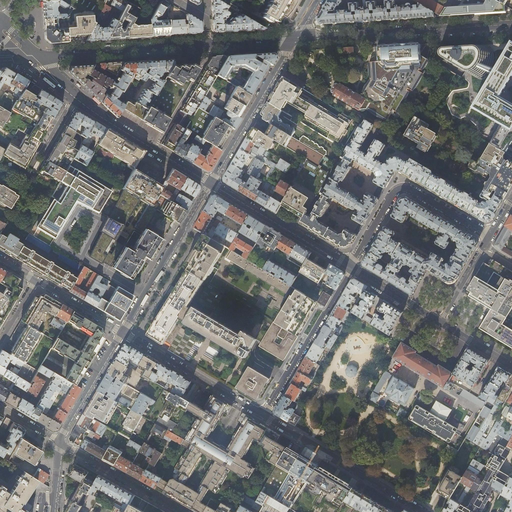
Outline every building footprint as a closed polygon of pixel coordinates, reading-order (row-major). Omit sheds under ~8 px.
[(44,19),(66,18),(73,8),(60,0),(57,0),(43,1),(49,13),(44,19)] [(97,18),(99,19),(101,17),(104,19),(106,18),(111,8),(110,7),(107,5),(109,0),(106,0),(105,3),(97,18)] [(112,0),(110,4),(122,11),(126,4),(127,2),(124,0),(112,0)] [(164,0),(161,0),(159,5),(165,8),(168,10),(171,4),(166,1),(164,0)] [(216,31),(223,31),(222,24),(224,24),(224,21),(224,19),(226,17),(226,15),(227,14),(227,12),(226,12),(226,9),(227,7),(216,0),(211,0),(212,19),(213,29),(216,31)] [(216,0),(227,7),(240,14),(264,28),(271,19),(276,21),(280,14),(287,17),(292,11),(295,6),(298,2),(298,0),(216,0)] [(341,4),(342,3),(342,2),(342,1),(342,0),(327,0),(322,10),(316,19),(320,25),(329,24),(335,23),(356,22),(377,21),(400,19),(424,18),(434,17),(434,15),(433,12),(419,4),(417,6),(413,6),(411,6),(411,5),(411,4),(410,3),(409,3),(408,3),(407,3),(407,4),(406,4),(406,5),(400,6),(400,8),(398,8),(398,6),(394,6),(394,3),(395,3),(395,1),(394,1),(394,0),(384,1),(384,6),(381,7),(382,9),(380,9),(379,7),(377,7),(376,1),(366,2),(367,7),(363,8),(364,9),(362,9),(362,8),(358,8),(358,3),(348,3),(349,10),(345,10),(345,11),(342,11),(342,10),(340,10),(340,11),(335,11),(335,9),(337,6),(338,7),(340,4),(341,4)] [(420,0),(419,4),(433,12),(434,15),(434,17),(440,16),(446,6),(435,0),(420,0)] [(447,6),(446,6),(440,16),(492,13),(511,11),(511,9),(508,7),(504,5),(503,4),(500,2),(500,1),(501,0),(483,0),(482,1),(479,1),(463,2),(461,3),(457,3),(457,4),(450,4),(449,5),(447,5),(447,6)] [(117,20),(108,39),(118,38),(127,37),(127,32),(136,17),(128,13),(127,11),(130,7),(126,4),(122,11),(117,20)] [(150,20),(151,36),(153,36),(160,35),(169,35),(168,21),(168,20),(159,20),(159,22),(155,22),(154,21),(156,21),(156,18),(160,16),(165,8),(159,5),(152,16),(150,20)] [(127,32),(127,37),(134,37),(147,36),(151,36),(150,20),(152,16),(140,9),(136,17),(127,32)] [(186,24),(187,33),(190,33),(199,33),(201,30),(201,22),(187,13),(186,15),(186,20),(186,24)] [(241,30),(264,28),(240,14),(239,17),(238,16),(237,16),(235,17),(229,17),(226,21),(224,21),(224,24),(222,24),(223,31),(241,30)] [(67,28),(68,35),(73,35),(84,34),(90,33),(95,23),(92,21),(92,15),(74,16),(75,27),(67,28)] [(168,21),(169,35),(178,34),(187,33),(186,24),(185,24),(185,20),(186,20),(186,15),(185,15),(182,15),(181,16),(181,20),(173,20),(172,19),(170,19),(169,20),(169,21),(168,21)] [(95,23),(90,33),(87,40),(99,39),(108,39),(117,20),(112,17),(107,26),(102,28),(99,26),(99,25),(97,24),(98,21),(96,20),(95,23)] [(66,18),(44,19),(44,29),(45,38),(49,43),(59,42),(68,41),(68,35),(67,28),(66,18)] [(486,151),(489,153),(501,159),(506,151),(511,142),(511,141),(511,42),(510,43),(488,81),(485,84),(481,86),(470,89),(462,89),(455,88),(453,99),(454,100),(456,101),(460,101),(463,103),(467,105),(473,106),(472,107),(501,125),(486,151)] [(419,44),(419,43),(404,44),(378,46),(378,47),(377,47),(377,56),(376,56),(374,57),(373,57),(372,58),(371,59),(370,61),(370,62),(369,63),(370,79),(370,80),(369,80),(370,81),(362,94),(360,95),(340,84),(339,85),(336,84),(334,85),(331,90),(332,92),(334,94),(333,95),(358,111),(361,112),(362,112),(363,112),(365,112),(366,111),(367,110),(387,122),(388,122),(392,116),(397,118),(399,118),(400,118),(400,117),(400,116),(400,115),(399,114),(397,113),(410,92),(410,93),(410,92),(409,91),(410,90),(413,92),(414,91),(413,91),(423,74),(424,74),(420,72),(421,70),(422,71),(423,71),(422,70),(428,60),(429,60),(421,56),(421,44),(419,44)] [(481,46),(437,47),(434,55),(434,60),(446,65),(440,65),(468,75),(465,75),(468,76),(481,76),(483,71),(480,70),(481,66),(487,66),(490,58),(490,49),(481,46)] [(261,59),(269,63),(272,65),(276,58),(273,53),(267,53),(254,54),(257,56),(261,59)] [(228,56),(220,69),(218,72),(217,74),(236,86),(250,95),(255,87),(264,71),(269,63),(261,59),(260,60),(261,61),(260,61),(260,62),(260,63),(255,60),(257,56),(254,54),(241,55),(228,56)] [(220,69),(228,56),(218,56),(212,57),(209,61),(205,69),(207,70),(213,74),(215,71),(216,71),(218,67),(220,69)] [(155,60),(147,61),(148,66),(146,68),(149,69),(146,73),(144,72),(140,79),(144,81),(147,77),(154,81),(150,87),(149,87),(147,89),(145,88),(144,88),(137,100),(130,96),(129,98),(135,102),(147,109),(148,107),(146,105),(145,104),(147,102),(148,102),(149,100),(149,99),(150,97),(150,95),(151,93),(155,95),(164,81),(161,79),(161,78),(160,76),(162,72),(164,72),(167,72),(168,73),(173,66),(173,65),(173,59),(155,60)] [(135,62),(124,63),(120,70),(122,72),(122,73),(119,78),(118,78),(117,80),(117,81),(118,81),(116,83),(115,84),(113,82),(111,85),(123,92),(132,76),(132,74),(135,73),(138,76),(138,77),(136,76),(135,79),(138,81),(140,79),(144,72),(146,68),(148,66),(147,61),(135,62)] [(113,63),(98,64),(94,65),(88,75),(86,79),(83,85),(91,94),(101,103),(105,96),(102,94),(107,85),(110,87),(111,85),(113,82),(113,81),(96,71),(98,69),(100,70),(101,68),(103,70),(103,69),(108,72),(107,73),(109,74),(110,73),(116,77),(120,70),(124,63),(113,63)] [(286,71),(283,76),(303,88),(304,89),(304,87),(302,86),(305,83),(291,74),(296,66),(291,63),(290,65),(286,71)] [(173,66),(168,73),(182,80),(185,75),(188,77),(190,74),(194,77),(195,74),(199,69),(192,64),(191,66),(189,65),(187,68),(183,65),(181,67),(180,65),(173,66)] [(71,66),(69,72),(76,79),(83,85),(86,79),(83,77),(85,76),(86,74),(88,75),(94,65),(84,65),(71,66)] [(5,67),(4,68),(4,69),(0,74),(0,86),(1,85),(2,83),(5,85),(3,89),(2,88),(0,91),(2,92),(2,93),(1,93),(0,92),(0,99),(5,92),(15,74),(10,70),(5,67)] [(214,74),(213,74),(207,70),(205,73),(201,80),(197,86),(192,95),(188,102),(184,108),(182,111),(192,117),(198,107),(204,96),(210,85),(216,76),(214,74)] [(182,80),(168,73),(164,81),(155,95),(150,105),(170,117),(176,108),(185,92),(194,77),(190,74),(188,77),(185,75),(182,80)] [(22,77),(15,74),(5,92),(6,93),(10,87),(12,86),(13,86),(15,87),(15,88),(13,92),(14,92),(13,93),(14,94),(12,97),(15,98),(19,97),(24,89),(27,83),(28,81),(22,77)] [(270,99),(268,102),(281,110),(283,107),(285,108),(286,105),(308,118),(307,120),(328,133),(327,135),(328,136),(327,138),(337,145),(344,134),(346,135),(348,131),(346,130),(353,119),(342,113),(341,115),(340,114),(338,116),(309,99),(308,101),(300,96),(303,91),(302,90),(303,88),(283,76),(281,79),(277,86),(276,89),(274,92),(270,99)] [(35,86),(34,85),(27,91),(24,89),(19,97),(15,98),(12,97),(6,93),(5,92),(0,99),(12,106),(12,107),(13,108),(10,112),(0,106),(0,128),(6,132),(13,137),(15,134),(18,129),(24,132),(28,124),(20,120),(24,114),(31,119),(37,108),(32,105),(41,91),(42,90),(35,86)] [(123,92),(111,85),(110,87),(109,88),(113,90),(110,96),(106,94),(105,96),(101,103),(116,117),(117,117),(122,108),(125,104),(121,102),(120,102),(115,99),(116,98),(117,98),(118,97),(120,92),(122,93),(123,92)] [(227,110),(237,117),(241,111),(244,106),(230,97),(210,85),(204,96),(210,100),(227,110)] [(230,97),(244,106),(247,101),(250,95),(236,86),(230,97)] [(52,96),(42,90),(41,91),(32,105),(37,108),(38,109),(41,103),(47,107),(44,112),(54,119),(63,103),(63,102),(52,96)] [(204,96),(198,107),(204,111),(210,100),(204,96)] [(141,119),(147,109),(135,102),(133,105),(127,101),(125,104),(122,108),(141,119)] [(263,120),(272,125),(292,137),(295,131),(295,130),(283,122),(282,120),(280,121),(279,116),(282,111),(281,110),(268,102),(263,109),(261,114),(261,116),(264,117),(263,118),(263,120)] [(170,117),(150,105),(148,107),(147,109),(141,119),(154,128),(161,132),(170,117)] [(207,113),(231,127),(234,129),(237,124),(240,118),(237,117),(227,110),(226,112),(225,112),(224,113),(226,114),(226,115),(224,118),(222,119),(221,118),(220,119),(219,118),(223,111),(213,105),(209,112),(208,112),(207,113)] [(196,135),(205,141),(218,149),(231,127),(207,113),(204,111),(198,107),(192,117),(185,129),(196,135)] [(30,136),(40,142),(46,131),(54,119),(44,112),(41,111),(38,109),(37,108),(31,119),(38,123),(30,136)] [(79,123),(84,115),(80,112),(79,112),(76,110),(75,110),(70,119),(66,126),(74,131),(76,127),(77,127),(77,126),(78,125),(79,125),(79,123)] [(176,125),(165,144),(173,149),(180,138),(180,136),(178,135),(179,134),(181,135),(185,129),(192,117),(182,111),(180,110),(173,123),(176,125)] [(459,115),(455,114),(452,121),(465,126),(469,116),(460,112),(459,115)] [(80,134),(85,138),(95,121),(89,118),(84,115),(79,123),(79,125),(83,127),(83,128),(80,134)] [(425,153),(436,134),(427,129),(429,126),(417,119),(417,121),(413,119),(409,126),(412,127),(410,130),(408,128),(403,136),(418,145),(417,148),(425,153)] [(307,210),(303,218),(299,224),(309,229),(322,237),(334,244),(341,249),(351,246),(354,242),(356,237),(356,235),(347,230),(345,230),(343,233),(343,234),(341,235),(340,234),(340,233),(319,221),(318,222),(317,220),(319,220),(320,217),(321,218),(322,218),(330,205),(329,203),(328,203),(330,199),(333,198),(338,202),(348,208),(349,208),(353,210),(355,210),(356,209),(358,210),(357,212),(356,212),(355,212),(352,218),(353,220),(362,225),(364,224),(371,211),(378,200),(377,198),(368,193),(366,194),(363,199),(363,200),(364,201),(363,201),(362,201),(361,201),(359,200),(359,199),(355,197),(355,196),(345,190),(344,190),(339,187),(339,184),(341,181),(342,183),(343,182),(351,168),(349,167),(353,161),(355,160),(357,162),(357,164),(372,172),(374,174),(375,173),(376,177),(375,177),(373,181),(374,183),(383,189),(385,188),(394,173),(396,172),(399,172),(401,173),(414,180),(436,193),(459,207),(479,219),(485,222),(491,221),(497,210),(502,201),(498,199),(493,196),(491,199),(489,198),(491,194),(483,190),(480,196),(480,198),(486,201),(485,202),(484,203),(483,202),(482,202),(481,204),(481,203),(479,204),(478,203),(478,202),(478,201),(469,196),(470,195),(469,195),(468,195),(465,193),(464,192),(464,193),(448,183),(446,181),(446,182),(423,169),(423,168),(422,168),(418,166),(419,165),(417,164),(416,165),(409,160),(407,163),(396,157),(388,159),(385,164),(383,165),(379,163),(380,162),(376,160),(375,160),(374,159),(376,156),(378,156),(379,156),(385,146),(385,144),(382,143),(378,140),(376,139),(374,139),(368,151),(368,152),(369,153),(368,155),(366,156),(366,154),(360,151),(360,149),(365,140),(366,138),(369,133),(371,131),(370,131),(374,125),(365,120),(362,125),(361,125),(358,128),(356,127),(353,133),(355,134),(356,136),(353,140),(352,141),(353,141),(351,145),(349,145),(344,152),(345,154),(343,158),(342,157),(341,158),(343,160),(331,179),(330,178),(329,179),(330,180),(328,185),(327,185),(325,189),(322,194),(321,193),(320,195),(322,196),(310,216),(307,214),(308,211),(307,210)] [(101,139),(107,129),(102,126),(95,121),(85,138),(82,143),(84,144),(85,144),(86,142),(88,143),(91,136),(92,137),(92,136),(95,135),(101,139)] [(266,135),(274,140),(303,158),(307,161),(318,167),(320,164),(324,157),(299,142),(292,137),(272,125),(269,130),(266,135)] [(74,131),(66,126),(60,136),(51,151),(47,159),(61,168),(64,161),(69,164),(73,159),(81,145),(81,144),(71,138),(75,132),(74,131)] [(246,138),(265,149),(268,151),(269,148),(270,149),(272,149),(274,144),(274,143),(273,142),(274,140),(266,135),(263,133),(253,127),(246,138)] [(133,169),(138,160),(143,151),(131,143),(115,134),(107,129),(101,139),(98,143),(129,162),(127,165),(133,169)] [(173,149),(172,151),(176,153),(183,157),(190,144),(189,143),(188,145),(186,144),(185,145),(183,144),(181,144),(182,144),(182,143),(184,141),(185,141),(188,135),(194,139),(196,135),(185,129),(181,135),(180,138),(173,149)] [(386,141),(390,143),(393,137),(380,129),(378,132),(388,138),(386,141)] [(35,150),(40,142),(30,136),(26,133),(23,139),(15,134),(13,137),(6,150),(3,155),(24,168),(30,159),(35,150)] [(205,141),(196,135),(194,139),(190,144),(183,157),(191,163),(200,148),(193,144),(194,143),(194,142),(195,140),(202,144),(205,141)] [(299,142),(324,157),(325,156),(327,156),(326,154),(327,153),(326,151),(324,150),(324,148),(322,147),(320,147),(319,146),(319,145),(316,143),(315,144),(315,142),(311,140),(309,140),(309,139),(304,136),(303,137),(301,138),(300,138),(299,139),(300,140),(300,141),(299,142)] [(254,151),(261,155),(265,149),(246,138),(243,143),(240,149),(253,157),(255,158),(257,155),(253,152),(254,151)] [(206,172),(210,170),(216,161),(221,151),(218,149),(205,141),(202,144),(200,148),(191,163),(199,167),(206,172)] [(81,145),(73,159),(85,166),(93,152),(81,145)] [(235,157),(231,164),(242,170),(249,158),(251,159),(253,157),(240,149),(235,157)] [(265,149),(261,155),(264,157),(261,162),(264,164),(271,168),(274,170),(276,167),(277,165),(272,162),(272,163),(269,161),(269,160),(270,159),(270,158),(269,157),(271,153),(268,151),(265,149)] [(257,155),(255,158),(261,162),(264,157),(261,155),(254,151),(253,152),(257,155)] [(501,159),(489,153),(487,156),(484,154),(478,163),(480,164),(479,165),(476,164),(477,163),(472,161),(468,168),(475,172),(476,170),(483,174),(483,173),(487,175),(487,174),(490,175),(491,182),(490,184),(487,182),(485,186),(485,187),(483,190),(491,194),(493,196),(498,199),(503,191),(507,194),(511,184),(511,164),(509,162),(507,163),(501,159)] [(255,158),(246,172),(248,174),(255,178),(264,164),(261,162),(255,158)] [(307,161),(303,158),(301,162),(302,162),(298,168),(294,174),(295,175),(291,182),(292,183),(290,186),(281,180),(278,186),(275,191),(286,197),(292,187),(295,182),(307,161)] [(61,168),(47,159),(40,171),(35,179),(47,186),(53,177),(60,181),(66,171),(61,168)] [(281,159),(277,165),(276,167),(286,173),(290,165),(286,162),(285,164),(282,163),(284,161),(281,159)] [(307,161),(295,182),(317,195),(318,193),(321,187),(328,175),(330,172),(328,171),(327,172),(321,169),(322,167),(320,165),(320,164),(318,167),(307,161)] [(336,161),(330,172),(328,175),(330,176),(338,162),(336,161)] [(145,163),(139,172),(159,184),(164,175),(145,163)] [(242,170),(231,164),(227,171),(223,178),(223,182),(238,191),(244,181),(238,178),(239,177),(241,177),(244,172),(242,170)] [(95,211),(108,190),(88,178),(88,177),(69,165),(66,171),(60,181),(51,196),(57,200),(53,206),(51,205),(38,228),(54,238),(62,224),(67,215),(66,214),(70,208),(74,201),(91,209),(95,211)] [(167,177),(162,186),(158,194),(166,199),(172,202),(176,196),(180,189),(186,177),(180,173),(172,168),(167,177)] [(268,180),(274,170),(271,168),(262,182),(263,183),(265,185),(268,180)] [(162,186),(159,184),(139,172),(133,169),(121,188),(123,189),(140,199),(147,204),(151,206),(158,194),(162,186)] [(262,182),(255,178),(248,174),(246,179),(244,181),(238,191),(246,196),(255,202),(261,192),(257,190),(262,182)] [(180,189),(194,197),(200,188),(199,184),(194,181),(186,177),(180,189)] [(271,182),(268,180),(265,185),(263,189),(266,190),(267,190),(270,185),(270,184),(271,182)] [(272,196),(275,191),(278,186),(276,184),(274,187),(273,186),(270,191),(270,193),(271,194),(270,195),(272,196)] [(0,203),(5,207),(6,206),(10,209),(18,197),(17,195),(14,194),(15,193),(2,185),(1,186),(0,185),(0,203)] [(284,200),(281,205),(286,208),(296,214),(303,218),(307,210),(309,208),(305,205),(308,199),(292,189),(293,188),(292,187),(286,197),(284,200)] [(107,265),(109,266),(122,246),(117,243),(110,254),(107,252),(106,255),(102,253),(115,232),(126,239),(128,235),(121,231),(123,226),(140,199),(123,189),(108,218),(106,222),(101,231),(93,246),(89,254),(94,257),(107,265)] [(261,192),(255,202),(259,204),(265,207),(271,197),(266,194),(266,193),(264,192),(263,193),(261,191),(261,192)] [(179,206),(186,210),(192,201),(189,200),(189,199),(183,196),(179,194),(175,200),(180,203),(179,206)] [(223,218),(231,204),(224,200),(216,195),(212,196),(210,199),(203,211),(213,217),(217,219),(221,222),(223,218)] [(271,197),(265,207),(270,211),(276,214),(281,205),(284,200),(281,198),(279,201),(278,200),(277,201),(271,197)] [(413,202),(406,198),(400,199),(396,206),(391,215),(392,217),(401,223),(403,222),(406,216),(405,215),(406,214),(405,213),(406,212),(408,212),(408,213),(411,215),(410,216),(437,232),(438,232),(443,235),(441,237),(440,236),(440,237),(439,237),(438,237),(435,242),(435,245),(443,249),(446,249),(449,243),(449,242),(447,241),(449,237),(450,238),(451,240),(454,242),(454,241),(456,242),(457,248),(457,249),(456,249),(455,250),(455,251),(452,256),(452,255),(450,258),(450,259),(448,264),(447,264),(446,264),(445,265),(442,263),(442,261),(443,262),(444,260),(443,259),(442,258),(441,259),(432,253),(431,253),(428,258),(426,258),(400,243),(399,244),(391,238),(392,236),(393,237),(393,236),(395,234),(394,232),(386,227),(384,227),(370,251),(375,256),(379,258),(381,259),(382,256),(382,255),(381,254),(382,253),(388,252),(389,253),(389,254),(392,256),(392,259),(393,259),(390,265),(395,268),(400,271),(403,265),(404,266),(406,265),(407,265),(411,267),(411,270),(410,270),(409,272),(413,274),(410,279),(418,284),(427,270),(431,273),(442,279),(449,284),(455,282),(468,260),(477,244),(475,238),(471,236),(457,227),(434,214),(413,202)] [(183,216),(186,210),(179,206),(172,202),(166,199),(159,211),(173,220),(170,225),(171,226),(175,221),(179,223),(183,216)] [(134,225),(143,231),(145,228),(156,209),(151,206),(147,204),(134,225)] [(242,211),(231,204),(223,218),(227,220),(229,217),(236,222),(235,223),(239,225),(239,224),(243,226),(250,215),(242,211)] [(213,217),(203,211),(199,219),(193,228),(202,233),(203,233),(213,217)] [(251,244),(255,246),(256,244),(267,226),(259,221),(250,215),(243,226),(241,229),(240,232),(253,240),(251,244)] [(511,216),(493,246),(511,257),(511,252),(503,247),(511,232),(511,216)] [(220,223),(221,222),(217,219),(213,225),(215,226),(214,228),(212,227),(211,229),(209,228),(208,230),(210,231),(208,234),(205,232),(204,234),(211,238),(215,232),(220,223)] [(238,234),(220,223),(215,232),(222,237),(222,238),(225,240),(226,239),(233,244),(236,238),(238,234)] [(274,251),(275,249),(276,248),(284,236),(281,234),(279,233),(274,230),(273,230),(271,228),(267,226),(256,244),(259,246),(262,248),(266,250),(267,251),(267,250),(269,246),(275,249),(274,251)] [(113,268),(130,279),(137,268),(142,260),(143,261),(146,258),(150,260),(154,255),(161,244),(163,240),(145,228),(143,231),(132,249),(134,251),(133,253),(125,248),(113,268)] [(204,234),(203,233),(202,233),(200,238),(185,261),(182,266),(205,280),(224,246),(211,238),(204,234)] [(0,249),(10,256),(11,255),(15,257),(22,245),(16,241),(17,239),(9,234),(6,238),(0,234),(0,249)] [(51,248),(28,234),(25,239),(48,253),(51,248)] [(295,243),(284,236),(276,248),(281,251),(281,252),(282,253),(283,252),(284,252),(282,256),(288,259),(290,256),(304,265),(308,259),(311,253),(304,249),(295,243)] [(230,250),(246,260),(253,248),(236,238),(233,244),(229,249),(230,250)] [(30,250),(22,245),(15,257),(22,262),(35,269),(45,276),(59,284),(69,290),(76,278),(71,275),(72,274),(70,273),(70,274),(68,273),(68,272),(66,270),(65,271),(52,263),(52,262),(49,260),(48,261),(33,252),(33,251),(30,249),(30,250)] [(80,272),(83,266),(54,249),(52,252),(59,256),(57,258),(80,272)] [(246,260),(230,250),(225,258),(286,294),(291,286),(283,282),(279,279),(275,277),(270,274),(263,270),(246,260)] [(375,256),(370,251),(366,255),(362,263),(362,266),(374,273),(387,281),(395,268),(390,265),(388,264),(385,270),(383,269),(383,266),(379,264),(377,264),(377,265),(375,264),(379,258),(375,256)] [(318,265),(308,259),(304,265),(303,266),(302,268),(299,273),(318,284),(320,281),(326,270),(318,265)] [(297,277),(269,260),(263,270),(270,274),(271,271),(276,274),(275,277),(279,279),(280,277),(285,280),(283,282),(291,286),(291,287),(297,277)] [(511,287),(511,271),(504,267),(493,260),(489,266),(483,263),(478,272),(470,285),(467,290),(471,292),(469,296),(476,300),(489,308),(491,309),(480,328),(497,339),(511,347),(511,329),(494,319),(498,313),(511,287)] [(330,264),(326,270),(320,281),(322,282),(326,274),(330,277),(326,282),(325,281),(323,283),(335,290),(339,283),(343,275),(343,272),(338,269),(330,264)] [(76,278),(69,290),(69,291),(76,295),(83,299),(88,291),(98,275),(93,272),(82,291),(77,288),(79,285),(80,286),(81,284),(79,283),(88,269),(83,266),(80,272),(76,278)] [(205,280),(182,266),(174,278),(164,296),(152,315),(147,322),(153,326),(148,334),(164,344),(165,341),(171,344),(167,350),(184,360),(198,338),(181,328),(185,322),(246,358),(249,352),(248,351),(255,339),(242,331),(240,335),(193,307),(192,310),(187,306),(192,298),(214,312),(225,293),(205,280)] [(395,268),(387,281),(399,288),(412,296),(415,290),(418,284),(410,279),(408,283),(406,282),(406,280),(404,278),(402,278),(397,275),(400,271),(395,268)] [(0,318),(3,320),(8,313),(17,297),(22,289),(16,285),(19,279),(12,275),(5,271),(0,279),(0,318)] [(99,290),(99,292),(97,296),(99,298),(108,284),(109,282),(98,275),(88,291),(91,293),(94,288),(95,288),(95,289),(97,290),(98,289),(99,290)] [(360,299),(367,286),(361,283),(355,279),(351,280),(347,287),(342,295),(352,300),(353,301),(356,294),(354,293),(355,292),(356,292),(357,292),(358,292),(358,293),(359,294),(359,296),(355,302),(357,303),(360,299)] [(320,281),(318,284),(313,293),(317,295),(320,290),(324,292),(319,300),(311,295),(310,298),(318,303),(325,307),(328,301),(335,290),(323,283),(322,282),(320,281)] [(110,285),(108,284),(99,298),(95,306),(109,315),(119,320),(132,298),(116,289),(110,285)] [(360,305),(359,307),(356,305),(352,312),(389,335),(392,329),(402,312),(396,308),(387,303),(371,294),(368,292),(368,287),(367,286),(360,299),(361,300),(362,298),(364,299),(363,300),(362,301),(360,303),(360,305)] [(511,287),(498,313),(507,318),(511,311),(511,287)] [(313,311),(318,303),(310,298),(296,290),(276,323),(297,336),(298,337),(303,327),(313,311)] [(88,291),(83,299),(88,302),(95,306),(99,298),(97,296),(91,293),(88,291)] [(44,294),(35,297),(34,298),(29,306),(24,315),(21,321),(41,333),(53,339),(55,341),(57,337),(61,330),(50,323),(53,318),(53,317),(54,315),(55,315),(61,304),(58,302),(44,294)] [(352,300),(342,295),(339,300),(336,305),(347,311),(349,308),(347,306),(348,304),(349,304),(350,303),(352,300)] [(67,321),(73,311),(66,307),(61,304),(55,315),(61,318),(60,319),(60,320),(59,322),(53,318),(50,323),(61,330),(67,321)] [(347,311),(336,305),(334,309),(331,315),(341,321),(345,323),(351,313),(347,311)] [(50,349),(41,365),(61,377),(75,385),(79,378),(90,358),(100,343),(103,337),(101,336),(102,335),(102,334),(102,333),(102,332),(101,331),(100,330),(100,329),(101,327),(90,321),(81,316),(73,311),(67,321),(91,335),(82,350),(80,350),(80,351),(57,337),(55,341),(50,349)] [(341,321),(331,315),(327,320),(325,324),(335,331),(339,334),(344,326),(341,324),(340,325),(338,328),(336,328),(335,327),(336,326),(335,325),(337,323),(339,325),(341,321)] [(288,352),(297,336),(276,323),(266,317),(263,321),(271,325),(259,345),(284,360),(288,352)] [(41,333),(21,321),(18,326),(12,336),(10,339),(16,343),(12,350),(9,355),(23,362),(20,368),(19,370),(15,375),(18,377),(29,384),(31,381),(35,375),(37,371),(23,362),(41,333)] [(330,350),(338,336),(334,334),(335,331),(325,324),(319,334),(314,343),(324,350),(326,347),(330,350)] [(324,350),(314,343),(310,350),(305,357),(316,363),(323,352),(325,353),(325,355),(326,356),(328,352),(324,350)] [(416,351),(402,343),(393,358),(443,389),(444,389),(446,390),(451,383),(449,381),(453,374),(439,365),(437,367),(425,359),(415,353),(416,351)] [(136,371),(138,368),(129,363),(129,362),(130,360),(132,360),(133,360),(134,362),(140,366),(146,355),(138,350),(128,344),(126,345),(124,345),(121,352),(116,360),(136,371)] [(468,348),(465,353),(461,360),(482,372),(484,369),(489,360),(478,354),(468,348)] [(23,362),(9,355),(1,350),(0,351),(0,365),(6,369),(7,368),(5,366),(8,361),(20,368),(23,362)] [(150,379),(160,363),(153,359),(146,355),(140,366),(138,368),(136,371),(116,360),(112,367),(108,373),(115,378),(118,379),(125,384),(126,382),(128,383),(135,387),(141,377),(148,381),(150,379)] [(297,371),(312,380),(320,366),(319,365),(316,363),(305,357),(301,364),(297,371)] [(467,383),(467,384),(473,387),(482,372),(461,360),(453,374),(449,381),(451,383),(453,384),(457,378),(458,378),(458,377),(461,379),(461,380),(463,381),(464,381),(467,383)] [(168,382),(174,372),(167,367),(160,363),(150,379),(156,383),(160,376),(164,379),(164,380),(168,382)] [(28,386),(15,408),(24,414),(35,420),(40,413),(61,377),(41,365),(37,371),(49,378),(50,378),(52,379),(35,408),(31,406),(33,403),(32,402),(44,381),(35,375),(31,381),(34,382),(33,383),(32,383),(31,385),(31,387),(28,386)] [(356,377),(358,373),(357,368),(353,365),(348,367),(345,371),(346,376),(351,378),(356,377)] [(508,372),(499,366),(494,374),(490,382),(499,388),(503,381),(507,383),(511,374),(508,372)] [(268,378),(250,367),(248,372),(246,371),(239,383),(241,384),(238,388),(256,399),(258,394),(259,395),(267,383),(265,382),(268,378)] [(8,371),(7,370),(4,376),(2,379),(0,381),(0,399),(4,402),(9,392),(11,390),(12,388),(14,385),(18,377),(15,375),(11,372),(8,371)] [(291,384),(302,390),(305,392),(312,380),(297,371),(294,377),(290,383),(291,384)] [(385,371),(381,378),(385,381),(390,374),(385,371)] [(182,397),(191,382),(184,378),(174,372),(168,382),(171,385),(172,384),(176,386),(175,388),(174,388),(171,392),(176,396),(177,395),(182,397)] [(115,400),(125,384),(118,379),(115,383),(114,382),(115,381),(114,380),(115,378),(108,373),(103,382),(98,391),(115,400)] [(506,417),(511,406),(511,374),(507,383),(506,384),(503,390),(500,394),(499,396),(494,405),(491,410),(472,442),(486,450),(496,433),(500,427),(506,417)] [(406,404),(415,389),(394,376),(385,392),(389,394),(388,396),(389,397),(389,398),(398,403),(399,403),(400,403),(401,402),(406,404)] [(9,392),(4,402),(9,405),(15,408),(28,386),(29,384),(18,377),(14,385),(23,390),(23,392),(21,392),(18,397),(9,392)] [(40,413),(35,420),(44,426),(54,431),(57,430),(60,424),(47,417),(48,416),(46,415),(46,416),(44,415),(59,391),(65,394),(69,388),(70,389),(64,400),(63,399),(60,404),(61,405),(59,409),(57,408),(57,409),(58,410),(53,419),(61,423),(69,409),(81,389),(75,385),(61,377),(40,413)] [(385,381),(381,378),(369,399),(376,403),(379,397),(380,396),(377,395),(385,381)] [(495,394),(499,388),(490,382),(486,388),(484,392),(482,391),(478,398),(486,403),(487,401),(494,405),(499,396),(495,394)] [(128,387),(124,394),(133,399),(134,399),(136,400),(137,401),(132,410),(142,416),(147,418),(156,402),(127,385),(126,384),(125,386),(126,386),(127,386),(128,387)] [(302,390),(291,384),(288,390),(285,396),(293,400),(293,401),(295,402),(297,398),(299,398),(300,396),(298,396),(302,390)] [(191,403),(182,398),(182,397),(177,395),(176,396),(171,392),(167,390),(164,389),(156,402),(147,418),(155,423),(168,430),(173,433),(187,408),(191,403)] [(478,398),(463,390),(460,395),(483,408),(484,406),(486,403),(478,398)] [(106,423),(118,402),(117,401),(115,400),(98,391),(91,403),(84,414),(94,419),(95,417),(106,423)] [(277,465),(287,448),(281,445),(276,442),(280,435),(244,414),(239,422),(242,424),(238,430),(230,444),(226,450),(222,447),(218,445),(214,442),(209,439),(207,438),(213,430),(219,418),(222,413),(223,413),(226,414),(231,406),(214,395),(204,411),(191,403),(187,408),(193,411),(193,412),(192,413),(199,417),(185,440),(183,439),(180,445),(187,449),(187,450),(175,469),(178,471),(176,474),(173,474),(172,476),(173,479),(170,479),(168,482),(161,478),(156,488),(159,490),(159,491),(165,494),(174,500),(175,499),(178,500),(178,501),(184,505),(185,504),(188,506),(188,507),(192,509),(197,511),(203,511),(208,505),(202,501),(201,501),(203,497),(206,497),(205,494),(209,488),(210,487),(217,491),(220,485),(219,484),(219,483),(220,481),(222,482),(223,482),(228,474),(227,474),(231,467),(244,475),(245,474),(250,476),(254,469),(250,466),(251,464),(241,459),(253,439),(265,446),(265,448),(270,451),(266,458),(277,465)] [(293,400),(285,396),(283,395),(278,403),(274,411),(275,414),(277,416),(284,420),(287,422),(292,413),(294,410),(292,408),(289,409),(288,410),(285,410),(285,409),(286,407),(287,408),(288,405),(289,406),(293,400)] [(131,402),(122,397),(121,399),(119,398),(117,401),(118,402),(128,408),(131,402)] [(444,422),(451,410),(437,401),(429,413),(417,406),(409,419),(414,422),(414,423),(417,424),(417,423),(427,429),(428,428),(432,431),(431,432),(441,438),(443,440),(444,439),(449,442),(457,429),(444,422)] [(484,407),(484,406),(483,408),(477,418),(482,421),(478,428),(473,425),(466,438),(472,442),(491,410),(490,410),(488,409),(486,408),(484,407)] [(407,412),(400,408),(396,415),(403,419),(407,412)] [(142,416),(132,410),(118,433),(129,439),(130,438),(142,416)] [(300,418),(292,413),(287,422),(295,426),(300,418)] [(0,455),(2,457),(5,451),(9,453),(14,444),(14,441),(17,436),(20,437),(24,429),(20,426),(13,422),(8,430),(11,432),(6,440),(7,441),(6,444),(3,444),(0,442),(0,421),(3,416),(0,414),(0,455)] [(95,433),(101,424),(94,419),(84,414),(81,419),(77,425),(87,431),(88,429),(91,424),(93,425),(94,423),(95,425),(92,431),(95,433)] [(8,419),(6,418),(2,426),(2,427),(1,428),(4,429),(5,428),(6,428),(10,420),(8,419)] [(163,439),(168,430),(155,423),(142,446),(140,450),(147,454),(143,461),(145,463),(143,466),(147,468),(148,467),(148,466),(149,464),(159,447),(163,439)] [(107,427),(101,424),(95,433),(93,437),(98,440),(100,436),(102,437),(107,427)] [(88,429),(87,431),(77,425),(74,431),(69,438),(70,441),(77,445),(78,446),(80,442),(78,440),(82,434),(84,435),(84,434),(92,438),(93,437),(95,433),(92,431),(88,429)] [(509,441),(511,435),(511,434),(500,427),(496,433),(509,441)] [(180,445),(183,439),(173,433),(168,430),(163,439),(169,442),(171,440),(180,445)] [(507,446),(509,441),(496,433),(486,450),(492,454),(493,454),(491,457),(488,460),(487,464),(485,467),(488,468),(489,467),(494,470),(507,446)] [(36,459),(41,451),(20,438),(18,443),(16,446),(13,453),(33,465),(36,459)] [(89,442),(85,440),(81,447),(86,450),(90,442),(92,439),(91,439),(89,442)] [(140,450),(142,446),(130,440),(123,452),(115,466),(121,469),(127,473),(133,463),(133,462),(124,457),(130,447),(137,451),(139,452),(140,450)] [(109,448),(104,445),(101,449),(90,442),(86,450),(94,454),(103,459),(109,448)] [(115,466),(123,452),(111,445),(109,448),(103,459),(108,462),(115,466)] [(499,470),(511,448),(507,446),(494,470),(489,467),(488,468),(490,469),(483,481),(481,480),(475,490),(476,492),(467,508),(465,507),(462,511),(480,511),(490,496),(489,495),(492,489),(501,494),(509,477),(510,475),(499,470)] [(161,448),(159,447),(149,464),(154,467),(156,464),(162,454),(159,452),(161,448)] [(294,452),(287,448),(277,465),(261,491),(275,498),(292,469),(295,464),(300,456),(294,452)] [(317,467),(321,460),(312,454),(304,449),(300,456),(295,464),(306,471),(303,475),(292,469),(275,498),(290,507),(291,507),(308,480),(317,467)] [(483,466),(473,460),(462,477),(460,482),(467,486),(457,502),(450,498),(449,499),(448,503),(450,504),(448,508),(447,509),(445,508),(442,511),(453,511),(454,511),(455,510),(456,511),(457,511),(461,504),(470,488),(477,476),(483,466)] [(140,480),(146,471),(133,463),(127,473),(132,476),(140,480)] [(79,511),(80,510),(82,506),(89,494),(95,483),(89,479),(86,477),(89,472),(80,467),(75,465),(74,465),(70,473),(69,474),(82,482),(79,488),(69,505),(65,511),(79,511)] [(344,502),(353,488),(335,477),(317,467),(308,480),(316,485),(316,486),(314,489),(320,493),(322,490),(323,490),(324,487),(330,490),(330,491),(328,493),(329,494),(327,497),(333,500),(336,497),(344,502)] [(46,479),(49,475),(42,470),(36,479),(43,483),(44,483),(46,479)] [(156,488),(161,478),(146,470),(146,471),(140,480),(146,484),(155,489),(156,488)] [(1,485),(0,486),(0,506),(1,506),(10,511),(29,511),(30,511),(33,506),(23,500),(27,493),(36,479),(23,471),(19,477),(17,475),(17,476),(15,479),(17,480),(9,493),(3,490),(3,489),(4,487),(3,486),(1,485)] [(460,482),(462,477),(451,471),(438,492),(449,499),(450,498),(460,482)] [(89,494),(116,508),(121,511),(123,511),(126,511),(135,496),(115,485),(99,476),(95,483),(89,494)] [(480,478),(477,476),(470,488),(475,490),(481,480),(480,479),(480,478)] [(505,511),(500,509),(498,511),(510,511),(511,511),(511,478),(509,477),(501,494),(500,495),(510,500),(505,511)] [(246,496),(230,488),(221,505),(211,499),(208,505),(203,511),(237,511),(241,505),(244,501),(246,496)] [(392,511),(385,507),(376,502),(360,492),(353,488),(344,502),(361,511),(392,511)] [(287,511),(290,508),(290,507),(261,491),(256,501),(263,506),(260,511),(259,511),(287,511)] [(435,503),(441,495),(434,491),(429,499),(435,503)] [(112,511),(113,511),(116,508),(89,494),(82,506),(92,511),(96,503),(112,511)] [(161,511),(162,510),(157,508),(148,503),(143,511),(142,511),(137,509),(142,500),(135,496),(126,511),(123,511),(121,511),(120,511),(161,511)] [(260,511),(263,506),(256,501),(246,496),(244,501),(252,505),(252,506),(252,507),(260,511)]
